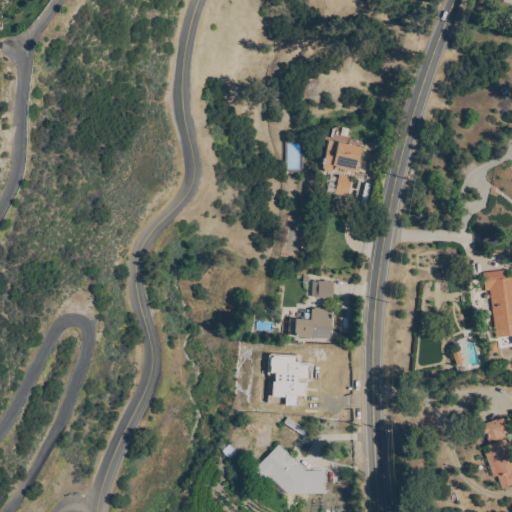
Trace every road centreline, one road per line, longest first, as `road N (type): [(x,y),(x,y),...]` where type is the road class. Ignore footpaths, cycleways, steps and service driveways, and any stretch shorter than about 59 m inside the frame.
road 1 (tertiary): [(99,511),(154,368),(140,260),(196,183),(185,81),(201,0)]
road 2 (secondary): [(379,511),(374,301),(408,136),(456,0)]
